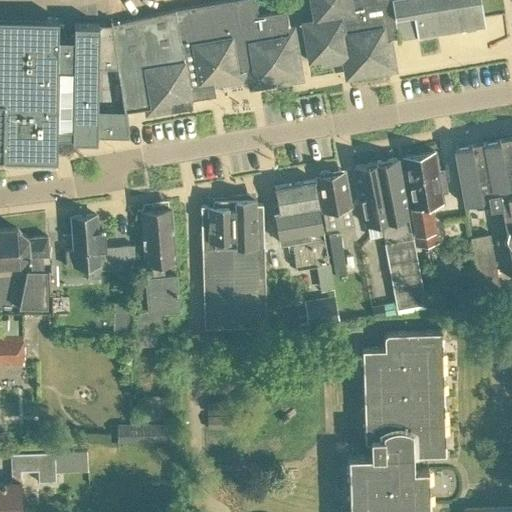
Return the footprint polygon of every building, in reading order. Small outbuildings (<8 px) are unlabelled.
[(227,0),(222,0),(200,4),(213,80),(241,75),(239,67),(227,0)] [(253,0),(227,0),(239,67),(253,65),(256,80),(267,78),(256,14),(253,0)] [(397,32),(391,0),(310,0),(314,19),(302,21),(309,60),(347,54),(350,71),(389,65),(384,35),(397,32)] [(391,0),(397,32),(398,41),(418,38),(485,25),(480,0),(391,0)] [(200,4),(173,9),(189,99),(215,95),(213,80),(200,4)] [(173,9),(112,23),(127,110),(189,99),(173,9)] [(284,9),(256,14),(267,78),(295,73),(284,9)] [(112,19),(110,19),(111,23),(74,23),(74,37),(68,37),(58,37),(58,18),(0,17),(0,102),(56,104),(62,135),(77,136),(129,136),(128,130),(130,130),(127,110),(112,23),(112,19)] [(56,104),(0,102),(0,156),(4,157),(4,158),(22,159),(22,153),(57,153),(57,135),(62,135),(56,104)] [(511,141),(500,143),(499,138),(454,146),(464,203),(488,198),(489,207),(501,205),(511,267),(511,141)] [(410,207),(417,241),(417,243),(417,244),(417,246),(440,241),(432,203),(443,201),(441,190),(445,189),(441,170),(437,171),(433,150),(402,156),(412,206),(410,207)] [(375,161),(355,165),(365,224),(380,221),(384,241),(412,236),(397,157),(375,161)] [(316,175),(323,210),(326,228),(353,223),(343,170),(329,172),(325,170),(320,171),(318,175),(316,175)] [(272,203),(279,241),(290,239),(296,268),(328,262),(324,233),(314,179),(274,186),(277,202),(272,203)] [(200,204),(204,326),(266,325),(262,203),(254,203),(254,197),(212,198),(212,204),(200,204)] [(171,206),(157,208),(167,307),(178,306),(176,271),(171,271),(170,260),(175,259),(171,206)] [(167,307),(157,208),(144,209),(146,249),(143,251),(144,258),(146,260),(146,263),(137,263),(135,327),(137,344),(156,342),(154,325),(167,324),(167,307)] [(106,225),(96,226),(95,210),(72,212),(72,215),(74,233),(71,234),(72,249),(64,250),(66,266),(87,265),(87,267),(85,267),(86,275),(100,274),(99,268),(133,266),(133,246),(133,245),(108,247),(106,225)] [(26,271),(19,307),(47,307),(46,270),(46,269),(44,270),(43,262),(48,261),(46,241),(46,234),(28,236),(16,226),(0,227),(0,265),(18,264),(28,254),(29,255),(30,255),(31,270),(27,270),(26,271)] [(339,233),(328,235),(334,273),(346,272),(339,233)] [(329,262),(328,262),(316,264),(320,290),(333,288),(329,262)] [(334,294),(304,299),(308,325),(338,320),(334,294)] [(114,301),(113,315),(130,316),(131,302),(114,301)] [(511,511),(511,506),(463,508),(463,511),(429,511),(428,467),(413,467),(412,454),(445,453),(442,329),(387,331),(386,331),(385,332),(385,333),(385,346),(370,347),(363,347),(365,440),(371,440),(372,453),(348,454),(349,511),(511,511)] [(0,361),(22,361),(22,333),(0,332),(0,361)] [(205,371),(205,385),(225,384),(225,371),(205,371)] [(162,395),(141,395),(141,417),(163,418),(172,417),(172,403),(162,402),(162,395)] [(207,413),(232,413),(231,399),(207,399),(207,413)] [(232,414),(207,414),(207,428),(232,427),(232,414)] [(130,433),(117,433),(117,442),(142,441),(172,439),(172,427),(171,421),(129,423),(130,433)] [(55,480),(54,450),(10,452),(11,481),(0,481),(0,508),(21,508),(19,470),(37,469),(38,480),(55,480)]
